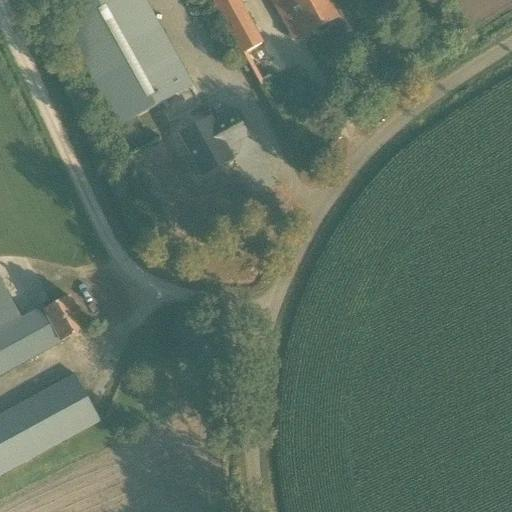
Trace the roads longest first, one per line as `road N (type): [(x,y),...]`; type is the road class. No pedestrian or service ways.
road 1 (unclassified): [(249,511),(244,387),(263,311),(323,195),(357,150),(415,97),(511,37)]
road 2 (track): [(263,311),(219,312),(146,297),(0,13)]
